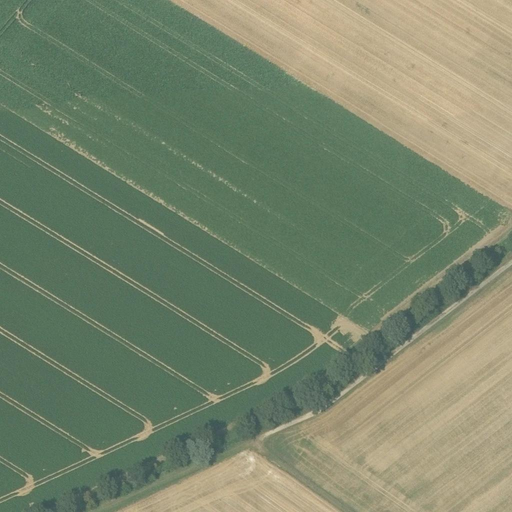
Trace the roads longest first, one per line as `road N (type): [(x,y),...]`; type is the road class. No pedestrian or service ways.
road 1 (track): [(49,511),(310,390),(511,234)]
road 2 (track): [(511,261),(332,400),(254,440)]
road 3 (track): [(94,511),(254,440)]
